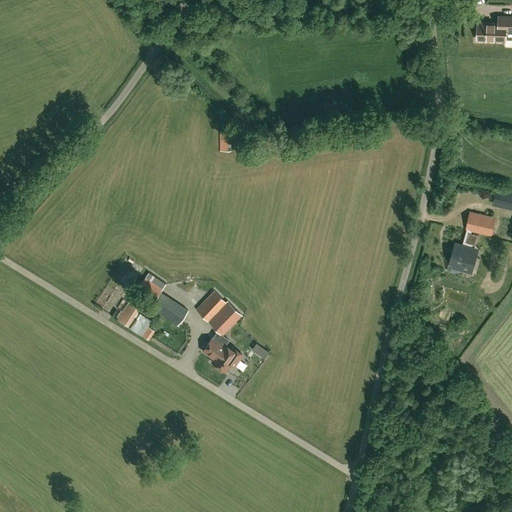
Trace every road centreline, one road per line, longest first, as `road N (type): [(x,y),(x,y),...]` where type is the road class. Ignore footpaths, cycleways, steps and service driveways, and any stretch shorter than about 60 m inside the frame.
road 1 (unclassified): [(0,257),(356,475),(440,119),(429,0)]
road 2 (unclassified): [(0,242),(132,86),(186,0)]
